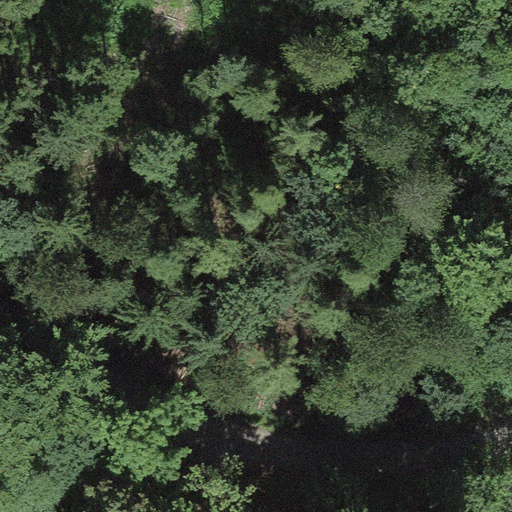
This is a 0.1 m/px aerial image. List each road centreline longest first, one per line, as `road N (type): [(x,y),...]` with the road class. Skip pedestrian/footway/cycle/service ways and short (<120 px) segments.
road 1 (track): [(511,443),(428,461),(315,463),(194,434),(0,317)]
road 2 (track): [(252,511),(194,434),(136,511)]
